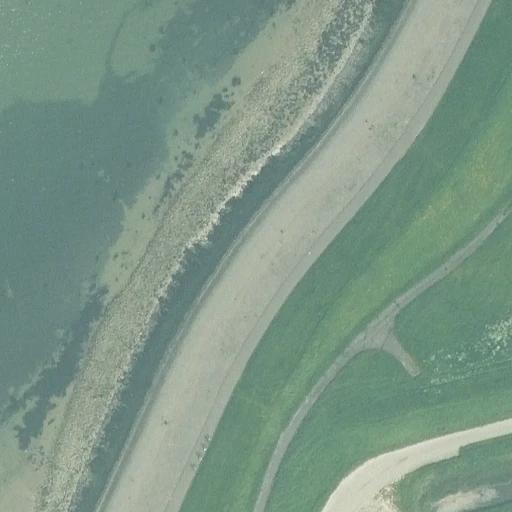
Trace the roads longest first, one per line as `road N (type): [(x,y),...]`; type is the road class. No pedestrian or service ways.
road 1 (track): [(258,511),(294,425),(337,364),(455,268),(511,206)]
road 2 (unclassified): [(331,511),(385,466),(511,430)]
